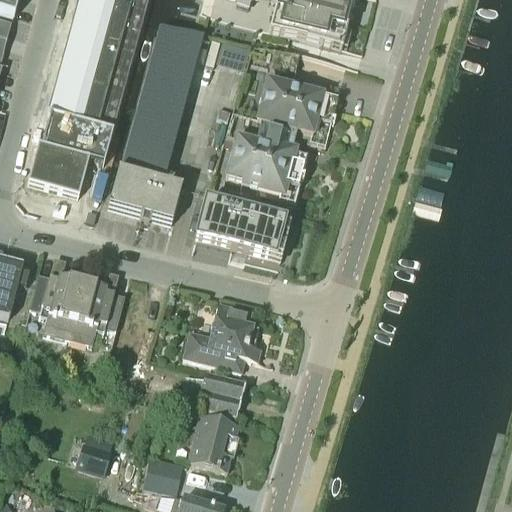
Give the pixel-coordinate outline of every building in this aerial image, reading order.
[(0,0),(0,17),(13,21),(18,0),(0,0)] [(76,202),(86,167),(86,166),(102,171),(148,0),(78,0),(45,122),(48,122),(39,154),(36,153),(26,188),(76,202)] [(202,0),(198,19),(269,37),(269,38),(310,48),(340,56),(354,0),(202,0)] [(0,60),(1,61),(10,29),(10,28),(0,25),(0,60)] [(158,32),(141,95),(185,107),(202,44),(158,32)] [(251,50),(224,145),(234,147),(224,185),(278,199),(276,207),(293,211),(305,164),(289,160),(293,146),(324,153),(338,95),(293,83),(295,75),(298,62),(251,50)] [(185,107),(141,95),(135,115),(179,128),(185,107)] [(179,128),(135,115),(130,136),(173,148),(179,128)] [(115,177),(106,213),(169,230),(179,195),(162,190),(173,148),(130,136),(118,178),(115,177)] [(203,208),(193,247),(230,257),(244,260),(278,269),(288,230),(203,208)] [(0,320),(8,323),(17,289),(25,291),(29,276),(0,268),(0,320)] [(55,286),(37,281),(28,316),(40,319),(38,324),(45,326),(42,340),(67,347),(82,288),(57,281),(55,286)] [(115,338),(124,304),(105,299),(106,294),(82,288),(67,347),(91,353),(95,338),(103,341),(105,336),(115,338)] [(249,368),(256,336),(246,334),(249,320),(217,312),(209,345),(188,340),(182,366),(239,380),(243,367),(249,368)] [(174,400),(179,381),(144,373),(139,392),(174,400)] [(243,389),(203,379),(202,387),(186,383),(183,393),(239,407),(243,389)] [(235,424),(239,407),(183,393),(181,403),(197,407),(195,414),(235,424)] [(234,460),(238,444),(234,443),(237,432),(198,423),(187,469),(226,479),(230,459),(234,460)] [(111,449),(86,440),(75,473),(101,481),(111,449)] [(175,502),(181,471),(148,464),(141,495),(175,502)] [(212,511),(182,502),(181,506),(173,504),(170,511),(212,511)]
